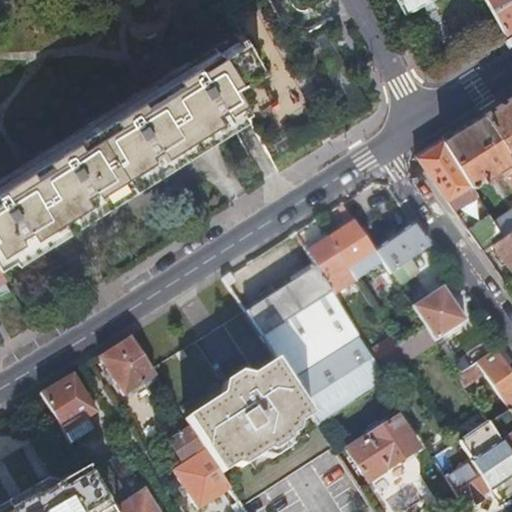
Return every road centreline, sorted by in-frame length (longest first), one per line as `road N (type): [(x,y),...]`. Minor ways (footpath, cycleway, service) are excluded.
road 1 (secondary): [(383,148),(0,390)]
road 2 (residential): [(383,148),(511,333)]
road 3 (residential): [(357,0),(424,122)]
